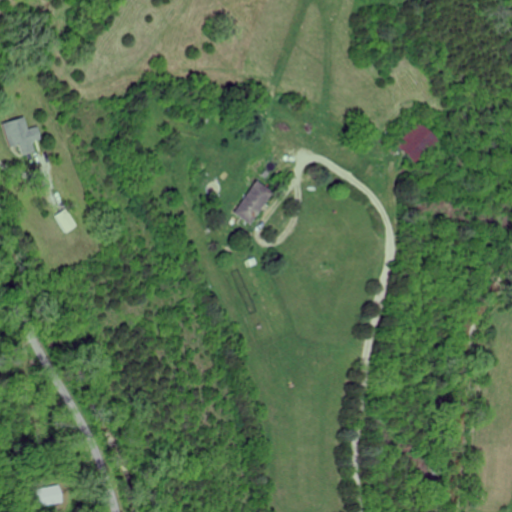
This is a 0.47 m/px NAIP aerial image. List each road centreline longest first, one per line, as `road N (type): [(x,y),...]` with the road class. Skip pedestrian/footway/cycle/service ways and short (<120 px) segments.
road 1 (residential): [(431,511),(455,316),(482,273),(511,249)]
road 2 (residential): [(118,511),(92,443),(0,283)]
